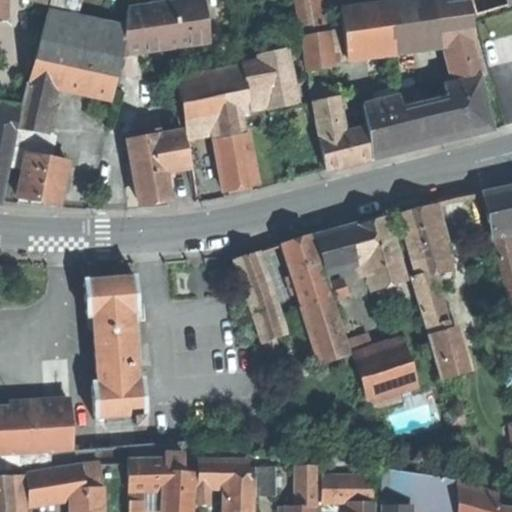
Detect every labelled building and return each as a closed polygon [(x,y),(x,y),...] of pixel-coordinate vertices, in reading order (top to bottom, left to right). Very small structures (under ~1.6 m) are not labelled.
[(52,0),(49,12),(74,19),(79,0),(52,0)] [(196,0),(130,12),(121,59),(124,59),(125,55),(146,51),(146,54),(170,49),(211,42),(203,0),(196,0)] [(296,0),(309,69),(334,64),(321,0),(296,0)] [(444,0),(410,0),(341,11),(349,58),(448,42),(476,37),(470,1),(445,5),(444,0)] [(511,0),(473,0),(478,15),(511,4),(511,0)] [(49,12),(31,83),(57,86),(113,98),(124,32),(74,19),(49,12)] [(486,77),(476,37),(448,42),(458,83),(478,78),(486,77)] [(273,104),(274,109),(297,104),(287,50),(263,55),(264,62),(270,89),(273,104)] [(243,66),(248,93),(270,89),(264,62),(243,66)] [(309,69),(315,104),(335,101),(355,97),(347,62),(334,64),(309,69)] [(251,110),(251,108),(248,93),(243,66),(177,79),(186,123),(212,117),(240,112),(251,110)] [(371,95),(387,91),(399,88),(397,71),(370,78),(371,95)] [(493,130),(478,78),(458,83),(446,86),(451,106),(443,108),(451,139),(459,137),(466,136),(467,137),(493,130)] [(31,83),(20,130),(48,135),(57,86),(31,83)] [(387,91),(390,101),(400,98),(400,93),(399,88),(387,91)] [(251,108),(273,104),(270,89),(248,93),(251,108)] [(400,98),(405,118),(424,113),(424,90),(400,93),(400,98)] [(369,130),(374,159),(388,156),(406,151),(400,98),(390,101),(366,107),(369,130)] [(341,168),(374,159),(369,130),(347,136),(344,124),(335,101),(315,104),(328,171),(341,168)] [(0,138),(15,141),(20,108),(0,103),(0,138)] [(413,149),(451,139),(443,108),(424,113),(405,118),(413,149)] [(244,135),(240,112),(212,117),(214,134),(215,140),(244,135)] [(188,139),(214,134),(212,117),(186,123),(188,139)] [(161,129),(129,135),(130,142),(128,142),(140,202),(155,200),(171,196),(167,173),(191,168),(184,131),(163,135),(161,129)] [(39,203),(60,207),(69,161),(50,158),(54,136),(48,135),(20,130),(12,168),(26,170),(20,199),(39,203)] [(248,134),(244,135),(215,140),(225,192),(242,189),(258,186),(248,134)] [(0,160),(11,163),(15,141),(0,138),(0,160)] [(0,204),(3,205),(11,163),(0,160),(0,204)] [(511,233),(511,189),(484,195),(492,238),(511,233)] [(415,212),(400,216),(417,277),(430,273),(450,267),(433,207),(415,212)] [(369,224),(354,228),(365,263),(372,288),(404,279),(386,219),(369,224)] [(326,274),(365,263),(354,228),(316,239),(326,274)] [(511,236),(511,233),(492,238),(511,312),(511,236)] [(309,238),(283,247),(303,308),(329,299),(309,238)] [(289,367),(279,338),(291,334),(290,329),(284,331),(258,255),(246,259),(236,262),(274,373),(289,367)] [(439,306),(430,273),(417,277),(412,278),(442,380),(466,373),(447,304),(439,306)] [(147,426),(147,416),(148,416),(145,379),(140,380),(135,314),(140,314),(137,278),(110,280),(85,282),(88,318),(94,318),(99,383),(94,383),(96,420),(137,417),(138,427),(147,426)] [(332,298),(329,299),(303,308),(321,365),(349,356),(334,310),(336,309),(332,298)] [(356,356),(371,408),(401,399),(399,392),(418,386),(405,342),(356,356)] [(71,407),(0,410),(0,475),(53,472),(52,457),(74,456),(71,407)] [(450,413),(453,426),(467,422),(463,410),(450,413)] [(145,491),(166,491),(166,474),(186,474),(186,456),(167,456),(167,466),(131,466),(130,491),(145,491)] [(251,463),(199,462),(199,488),(213,489),(230,489),(250,489),(251,463)] [(101,465),(85,466),(85,476),(101,475),(101,465)] [(31,507),(74,502),(73,491),(86,491),(85,476),(85,466),(53,472),(29,476),(31,507)] [(257,497),(277,497),(277,468),(257,468),(257,497)] [(299,469),(299,508),(316,508),(316,469),(299,469)] [(382,470),(382,505),(411,510),(419,511),(446,511),(445,480),(382,470)] [(192,511),(193,474),(186,474),(166,474),(166,491),(165,511),(192,511)] [(101,475),(85,476),(86,491),(102,490),(101,475)] [(26,511),(24,477),(0,478),(0,511),(26,511)] [(350,504),(349,509),(373,509),(373,479),(322,478),(321,504),(350,504)] [(497,511),(498,495),(457,484),(458,511),(497,511)] [(212,506),(213,489),(199,488),(199,506),(212,506)] [(230,489),(230,498),(254,498),(250,489),(230,489)] [(86,491),(73,491),(74,502),(74,511),(103,511),(102,490),(86,491)] [(144,511),(145,511),(145,491),(130,491),(130,511),(144,511)] [(145,511),(152,511),(165,511),(166,491),(145,491),(145,511)] [(253,511),(254,498),(230,498),(229,511),(253,511)]
